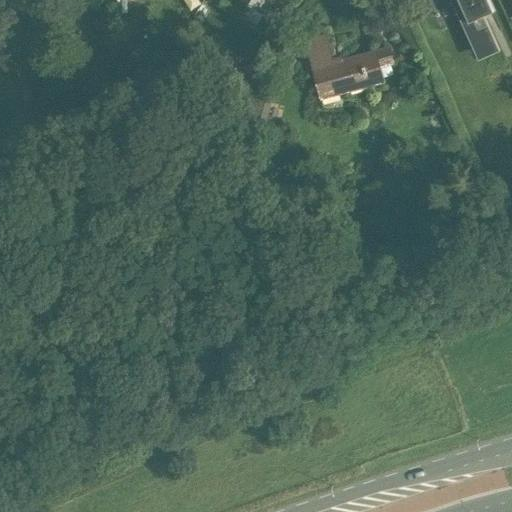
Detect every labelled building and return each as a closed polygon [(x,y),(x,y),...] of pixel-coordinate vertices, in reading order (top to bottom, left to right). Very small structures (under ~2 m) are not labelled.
[(186,0),(193,9),(204,0),(186,0)] [(243,0),(249,4),(251,0),(252,0),(268,10),(274,0),(243,0)] [(488,0),(458,0),(468,22),(493,11),(488,0)] [(93,23),(113,56),(124,50),(103,17),(93,23)] [(306,39),(321,97),(384,81),(376,51),(332,63),(325,34),(306,39)] [(493,36),(473,37),(473,50),(494,49),(493,36)] [(9,54),(0,38),(0,58),(7,55),(9,54)] [(250,73),(234,63),(225,78),(241,88),(250,73)] [(271,103),(253,98),(246,122),(264,127),(271,103)] [(366,255),(384,250),(380,237),(362,243),(366,255)]
